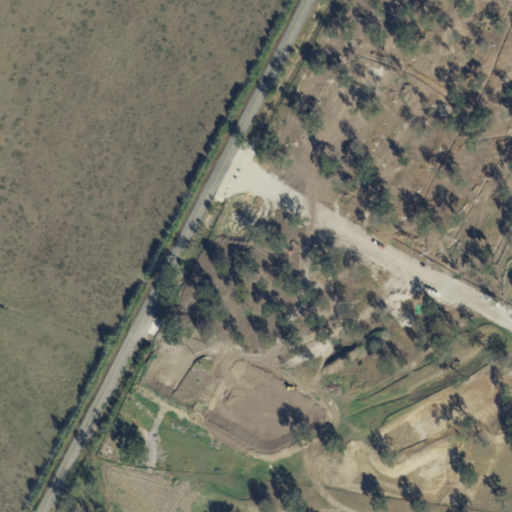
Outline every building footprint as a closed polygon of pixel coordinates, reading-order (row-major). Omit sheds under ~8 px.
[(231,341),(216,330),(231,308),(247,319),(231,341)] [(299,319),(302,314),(309,319),(306,323),(299,319)] [(246,374),(257,380),(254,385),(243,379),(246,374)] [(261,380),(267,384),(263,390),(257,386),(261,380)] [(106,457),(113,441),(106,438),(99,454),(106,457)]
